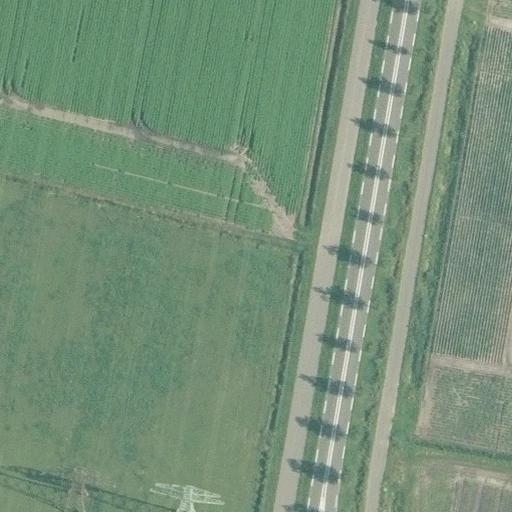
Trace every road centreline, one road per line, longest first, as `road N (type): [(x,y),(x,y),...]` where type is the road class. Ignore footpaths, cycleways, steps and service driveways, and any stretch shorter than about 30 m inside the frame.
road 1 (unclassified): [(283,511),(372,0)]
road 2 (unclassified): [(456,0),(371,511)]
road 3 (tertiary): [(406,0),(336,404)]
